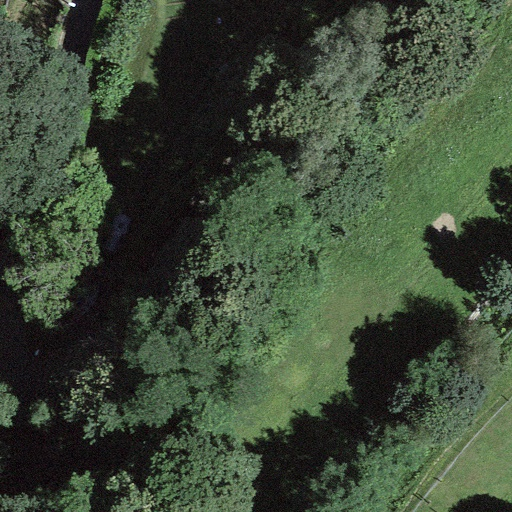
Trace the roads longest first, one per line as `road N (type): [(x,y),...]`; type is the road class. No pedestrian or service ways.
road 1 (residential): [(0,367),(35,385),(82,366),(181,265),(387,0)]
road 2 (residential): [(89,0),(45,196),(0,311)]
